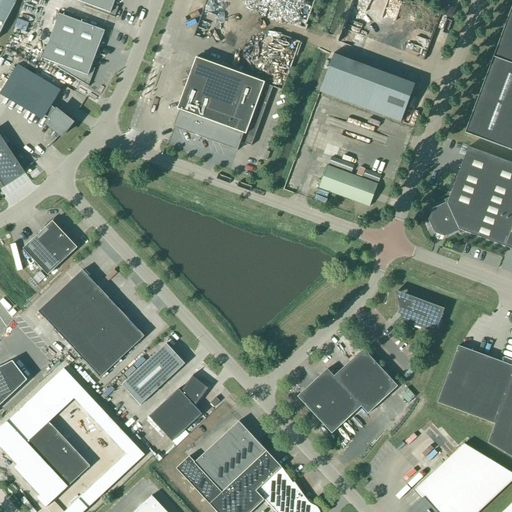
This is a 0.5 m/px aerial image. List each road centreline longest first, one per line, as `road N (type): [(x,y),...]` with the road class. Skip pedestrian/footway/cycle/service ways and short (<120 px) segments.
road 1 (unclassified): [(388,244),(98,132)]
road 2 (unclassified): [(257,395),(57,178)]
road 3 (unclassified): [(388,244),(479,0)]
road 4 (unclassified): [(257,395),(371,291),(388,244)]
road 5 (unknown): [(141,153),(184,56),(243,38)]
road 6 (unclassified): [(366,511),(257,395)]
road 7 (unclassified): [(157,0),(98,132)]
road 8 (unclassified): [(511,289),(388,244)]
